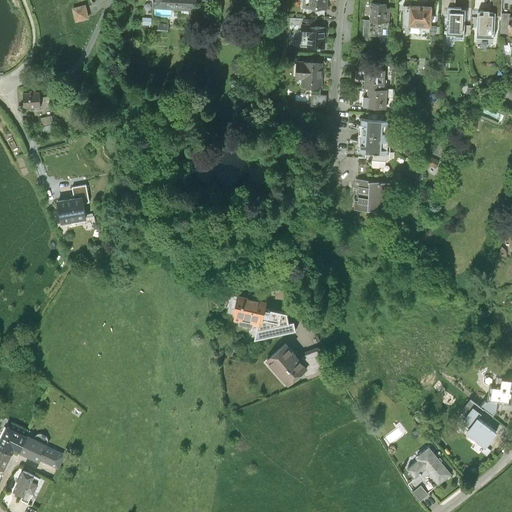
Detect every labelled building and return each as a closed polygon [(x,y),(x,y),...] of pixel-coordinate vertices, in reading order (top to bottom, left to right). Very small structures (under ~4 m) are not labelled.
[(153,0),(153,8),(195,10),(195,0),(153,0)] [(303,0),(303,9),(327,10),(326,0),(303,0)] [(372,3),(371,21),(389,22),(389,9),(385,9),(386,4),(372,3)] [(431,26),(431,7),(403,5),(402,27),(420,28),(420,26),(431,26)] [(85,8),(73,11),(76,23),(88,20),(85,8)] [(465,9),(448,8),(447,36),(464,36),(465,9)] [(494,12),(478,11),(477,38),(493,39),(494,12)] [(313,21),(290,20),(290,27),(302,28),(313,28),(313,21)] [(388,37),(389,22),(371,21),(363,21),(362,40),(369,40),(369,36),(388,37)] [(313,28),(302,28),(301,36),(307,36),(307,49),(323,50),(324,29),(313,28)] [(303,64),(296,64),(295,80),(302,81),(302,89),(321,90),(322,65),(319,65),(303,64)] [(366,69),(363,69),(362,88),(365,88),(384,89),(385,70),(380,70),(366,69)] [(384,89),(365,88),(364,107),(367,107),(378,108),(385,108),(386,89),(384,89)] [(39,93),(23,94),(23,109),(40,108),(39,93)] [(295,103),(308,103),(308,94),(295,94),(295,103)] [(325,106),(325,95),(311,94),(311,106),(325,106)] [(54,115),(39,119),(41,127),(56,123),(54,115)] [(361,120),(360,136),(388,138),(388,121),(361,120)] [(387,145),(388,138),(360,136),(359,153),(365,153),(387,154),(387,145)] [(387,154),(365,153),(365,159),(372,159),(371,168),(379,169),(379,163),(385,163),(389,159),(390,145),(387,145),(387,154)] [(439,161),(432,157),(428,164),(435,167),(439,161)] [(365,159),(358,159),(357,180),(370,181),(371,168),(372,159),(365,159)] [(370,181),(357,180),(355,180),(354,189),(358,189),(358,194),(369,194),(369,199),(357,198),(357,206),(354,206),(354,210),(368,211),(374,211),(377,213),(386,213),(386,194),(389,194),(389,184),(370,184),(370,181)] [(83,200),(59,204),(62,223),(86,219),(83,200)] [(267,303),(239,297),(234,320),(260,326),(261,322),(263,322),(263,320),(265,310),(267,303)] [(281,314),(265,310),(263,320),(279,324),(281,314)] [(293,327),(285,325),(283,334),(292,336),(293,327)] [(286,345),(267,362),(289,386),(305,372),(308,369),(299,359),(286,345)] [(319,352),(299,359),(308,369),(305,372),(307,379),(326,371),(319,352)] [(12,353),(8,357),(15,364),(19,360),(12,353)] [(494,386),(492,400),(511,404),(511,399),(511,377),(498,376),(498,379),(504,380),(503,387),(494,386)] [(31,380),(27,388),(38,394),(43,386),(31,380)] [(465,420),(473,427),(480,418),(483,414),(476,408),(465,420)] [(473,427),(469,432),(487,447),(499,433),(480,418),(473,427)] [(8,425),(0,442),(0,447),(12,454),(15,448),(21,451),(29,434),(31,430),(13,421),(11,426),(8,425)] [(49,444),(29,434),(21,451),(20,452),(40,462),(41,459),(48,446),(49,444)] [(66,454),(48,446),(41,459),(59,468),(66,454)] [(0,447),(0,468),(4,471),(12,454),(0,447)] [(420,461),(409,470),(417,479),(427,470),(440,485),(453,474),(431,448),(418,458),(420,461)] [(406,467),(416,458),(413,455),(403,464),(406,467)] [(35,475),(25,470),(15,489),(25,494),(27,490),(36,493),(39,486),(31,483),(35,475)] [(430,495),(423,486),(415,492),(422,501),(430,495)] [(43,501),(38,497),(34,503),(39,507),(43,501)]
